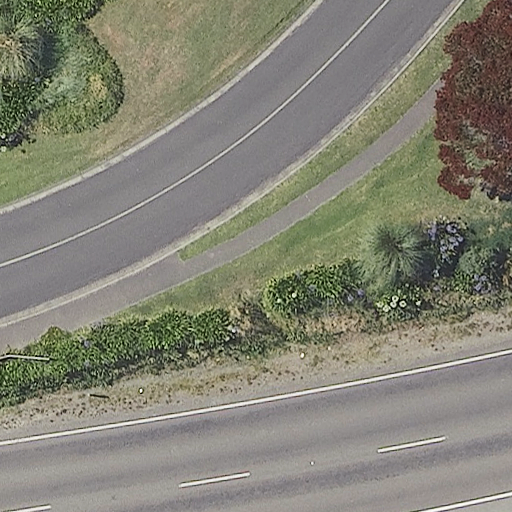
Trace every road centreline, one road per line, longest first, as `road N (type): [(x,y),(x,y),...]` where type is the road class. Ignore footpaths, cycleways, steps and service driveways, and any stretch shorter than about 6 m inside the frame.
road 1 (primary): [(0,480),(511,398)]
road 2 (residential): [(0,253),(232,151),(394,0)]
